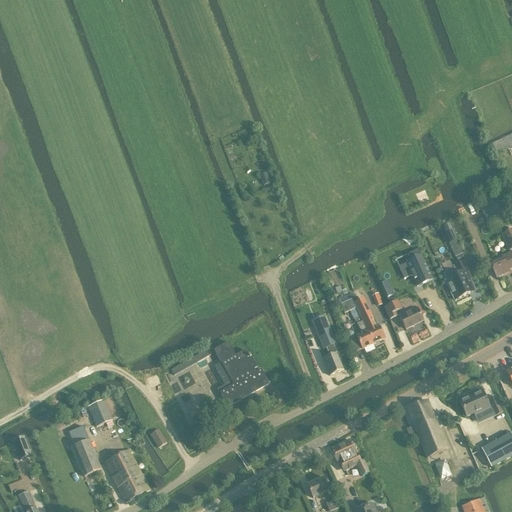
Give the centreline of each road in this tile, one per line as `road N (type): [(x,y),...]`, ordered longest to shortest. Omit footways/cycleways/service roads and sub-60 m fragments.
road 1 (unclassified): [(127,511),(511,297)]
road 2 (tertiary): [(202,511),(511,339)]
road 3 (track): [(304,248),(270,275),(316,402)]
